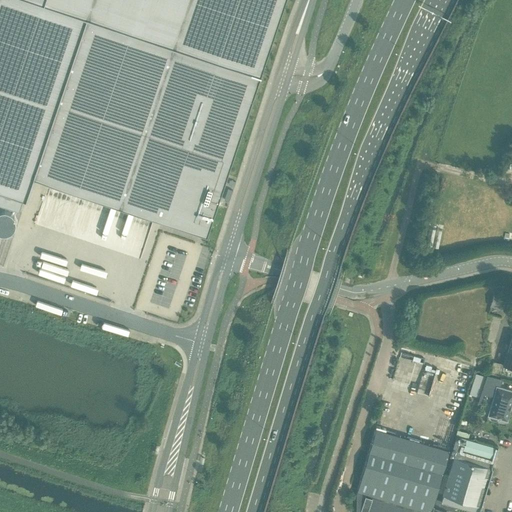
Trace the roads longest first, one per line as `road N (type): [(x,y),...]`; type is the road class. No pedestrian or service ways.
road 1 (primary): [(252,511),(333,251),(437,0)]
road 2 (primary): [(405,0),(334,164),(227,511)]
road 3 (tertiary): [(231,254),(353,291),(511,263)]
road 4 (unclassified): [(0,279),(197,341)]
road 5 (unclassified): [(277,71),(223,252)]
road 6 (unclassified): [(231,254),(285,82)]
